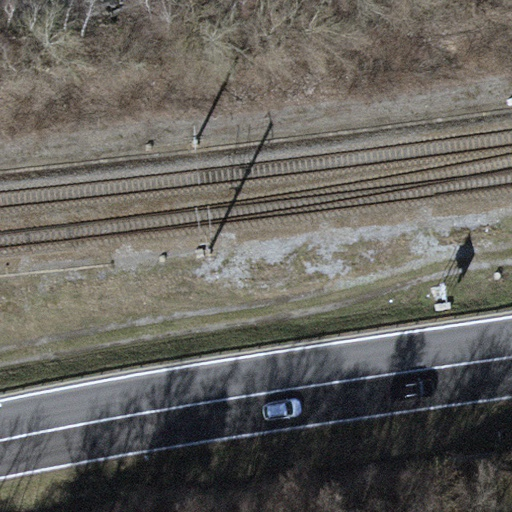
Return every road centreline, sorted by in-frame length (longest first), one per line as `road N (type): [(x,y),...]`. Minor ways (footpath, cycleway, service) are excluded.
road 1 (track): [(511,253),(314,301),(0,356)]
road 2 (primary): [(511,356),(0,439)]
